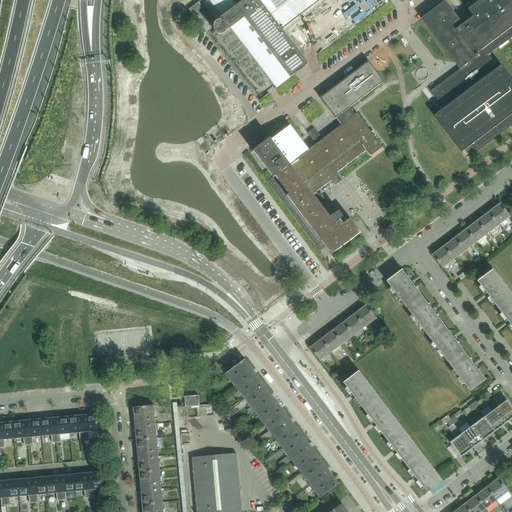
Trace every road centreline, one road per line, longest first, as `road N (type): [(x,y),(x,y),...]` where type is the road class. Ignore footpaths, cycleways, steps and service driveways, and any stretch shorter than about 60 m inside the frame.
road 1 (residential): [(418,0),(225,151),(225,170),(329,308)]
road 2 (tertiary): [(40,224),(198,279),(251,318)]
road 3 (residential): [(0,403),(108,397),(124,511)]
road 4 (trunk): [(0,174),(58,0)]
road 5 (tertiary): [(251,318),(201,265),(103,225)]
road 6 (residential): [(511,379),(410,248)]
road 7 (tertiary): [(398,511),(308,395)]
road 8 (trunk): [(78,188),(92,60)]
road 9 (residential): [(511,172),(410,248)]
